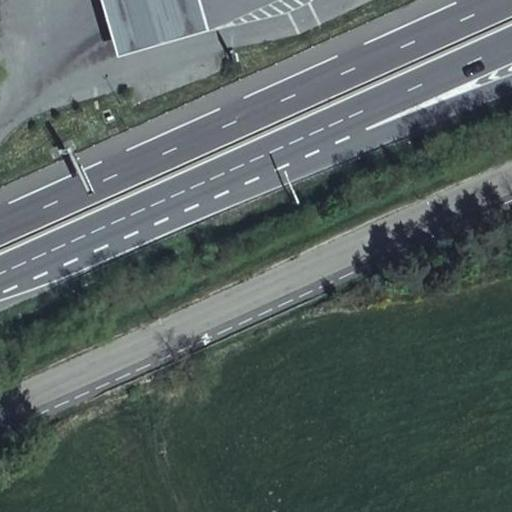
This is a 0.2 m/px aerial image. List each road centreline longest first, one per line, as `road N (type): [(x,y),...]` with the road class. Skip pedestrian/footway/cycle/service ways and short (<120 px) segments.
road 1 (trunk): [(0,276),(511,45)]
road 2 (trunk): [(511,5),(0,233)]
road 3 (residential): [(511,180),(0,405)]
